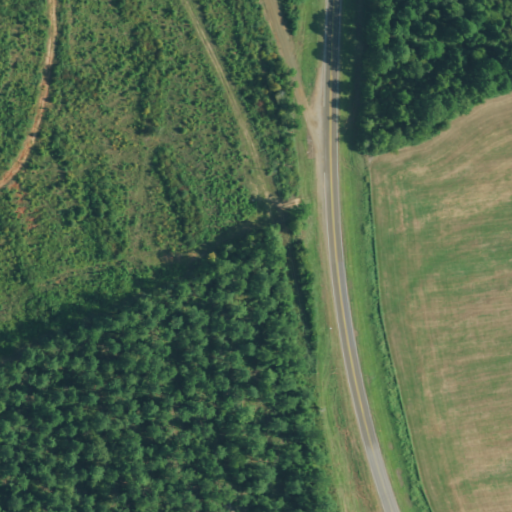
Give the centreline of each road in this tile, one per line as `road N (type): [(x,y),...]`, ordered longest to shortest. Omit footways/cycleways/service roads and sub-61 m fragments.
road 1 (primary): [(392,511),(349,371),(332,251),(334,0)]
road 2 (residential): [(329,137),(202,0)]
